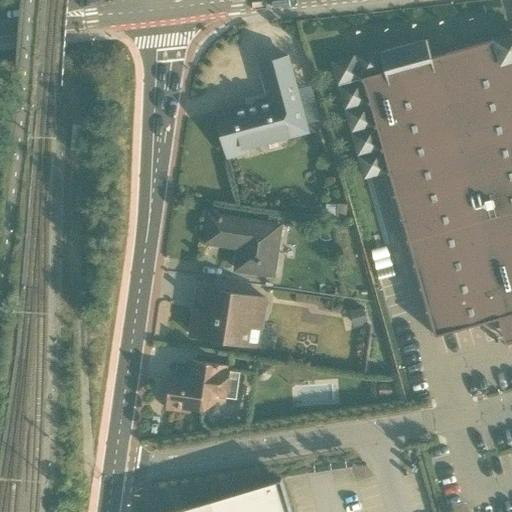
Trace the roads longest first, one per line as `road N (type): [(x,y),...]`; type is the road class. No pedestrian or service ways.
road 1 (tertiary): [(165,3),(147,220),(106,511)]
road 2 (primary): [(0,25),(165,3)]
